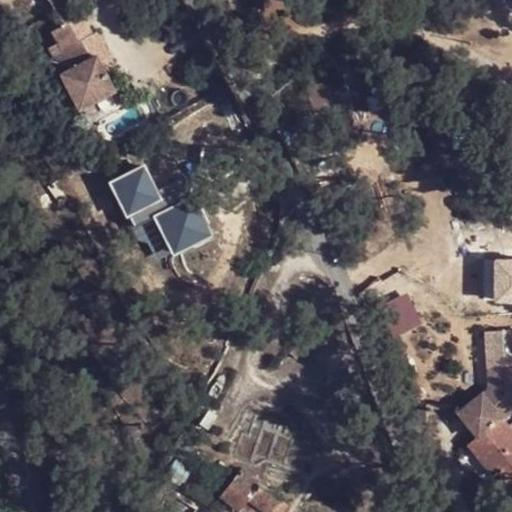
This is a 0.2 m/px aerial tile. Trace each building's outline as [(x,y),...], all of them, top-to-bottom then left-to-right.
[(50,0),(66,30),(80,22),(69,0),(50,0)] [(66,30),(54,37),(65,55),(70,52),(80,71),(66,79),(86,115),(121,95),(106,69),(101,60),(108,56),(98,37),(95,38),(84,20),(80,22),(66,30)] [(80,71),(70,52),(65,55),(55,61),(66,79),(80,71)] [(101,60),(106,69),(114,65),(108,56),(101,60)] [(227,171),(258,157),(249,140),(220,155),(227,171)] [(463,417),(473,431),(498,412),(488,398),(463,417)] [(511,430),(498,412),(473,431),(480,439),(468,447),(493,481),(499,475),(505,484),(511,478),(511,430)] [(239,437),(231,462),(254,469),(265,463),(299,474),(308,445),(282,437),(285,427),(253,417),(246,439),(239,437)] [(286,511),(289,508),(260,484),(256,486),(242,474),(222,501),(236,511),(286,511)]
